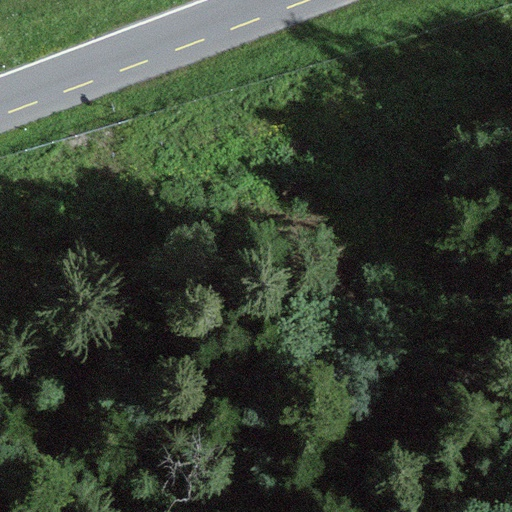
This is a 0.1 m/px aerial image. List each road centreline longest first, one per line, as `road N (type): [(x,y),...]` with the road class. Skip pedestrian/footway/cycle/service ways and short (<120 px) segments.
road 1 (primary): [(0,104),(275,0)]
road 2 (track): [(511,366),(380,438),(300,511)]
